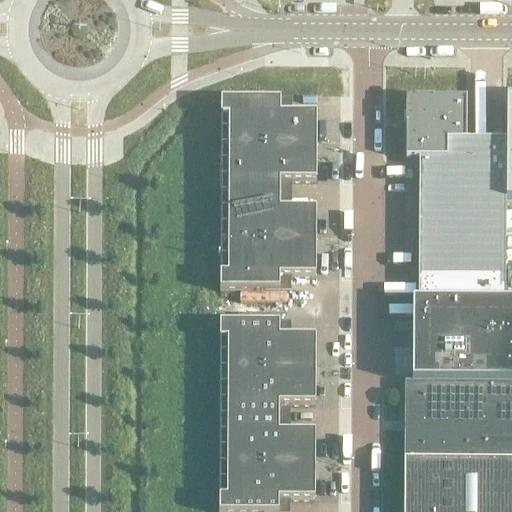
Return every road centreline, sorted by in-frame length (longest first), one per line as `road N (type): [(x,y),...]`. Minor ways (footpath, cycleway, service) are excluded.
road 1 (unclassified): [(363,511),(369,32)]
road 2 (unclassified): [(55,89),(63,129),(59,511)]
road 3 (unclassified): [(94,511),(96,150),(105,89)]
road 4 (secondary): [(369,32),(511,32)]
road 5 (secondary): [(241,31),(369,32)]
